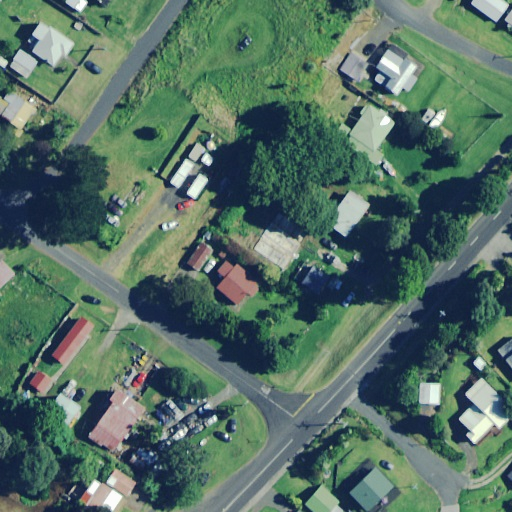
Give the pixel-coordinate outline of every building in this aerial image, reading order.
[(65,0),(64,3),(79,11),(85,1),(82,0),(65,0)] [(507,4),(500,0),(471,0),(469,3),(494,21),(507,4)] [(71,44),(38,22),(30,34),(38,40),(30,52),(52,66),(60,53),(63,56),(71,44)] [(372,40),(365,35),(357,49),(364,53),(372,40)] [(35,61),(18,50),(8,67),(25,77),(35,61)] [(402,61),(386,50),(374,67),(379,71),(373,79),(395,95),(401,87),(406,91),(423,67),(407,55),(402,61)] [(366,64),(352,55),(342,71),(356,80),(366,64)] [(32,107),(15,95),(8,105),(0,99),(0,116),(18,129),(32,107)] [(393,122),(368,104),(349,133),(352,135),(345,144),(374,164),(381,154),(374,149),(393,122)] [(367,205),(348,191),(325,223),(345,237),(367,205)] [(210,251),(199,243),(185,263),(196,271),(210,251)] [(0,285),(13,275),(0,261),(0,285)] [(254,283),(234,265),(215,288),(234,305),(254,283)] [(42,328),(23,314),(13,328),(2,321),(0,323),(0,337),(18,351),(27,339),(31,343),(42,328)] [(93,325),(80,315),(49,355),(62,365),(93,325)] [(511,339),(497,351),(511,371),(511,339)] [(50,380),(37,371),(27,384),(41,393),(50,380)] [(511,414),(511,409),(480,378),(463,395),(472,404),(457,419),(468,430),(464,435),(472,443),(492,423),(498,429),(511,414)] [(438,383),(417,383),(417,403),(437,404),(438,383)] [(142,409),(112,388),(105,398),(110,401),(86,434),(111,452),(142,409)] [(79,408),(59,393),(44,412),(64,427),(79,408)] [(145,461),(134,452),(127,460),(138,470),(145,461)] [(391,487),(373,468),(347,493),(365,511),(391,487)] [(133,483),(113,469),(104,482),(124,495),(133,483)] [(109,511),(120,496),(99,482),(83,505),(92,511),(109,511)] [(337,501),(320,486),(303,505),(311,511),(340,511),(341,511),(334,505),(337,501)]
